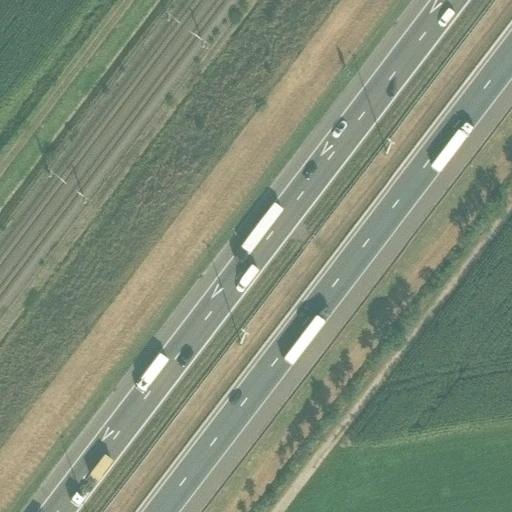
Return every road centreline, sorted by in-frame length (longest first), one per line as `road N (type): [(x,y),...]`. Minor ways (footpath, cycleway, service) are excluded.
road 1 (motorway): [(454,0),(61,511)]
road 2 (motorway): [(170,511),(511,65)]
road 3 (unknown): [(267,511),(511,194)]
